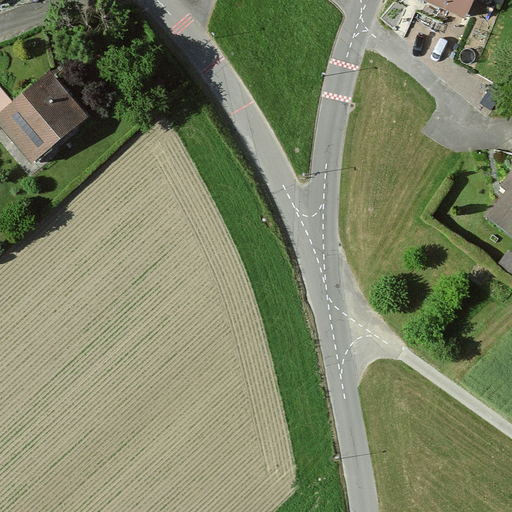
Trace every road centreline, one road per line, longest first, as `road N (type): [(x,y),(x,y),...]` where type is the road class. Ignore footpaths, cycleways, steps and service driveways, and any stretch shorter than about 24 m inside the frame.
road 1 (unclassified): [(160,0),(221,70),(316,260)]
road 2 (tertiary): [(316,260),(337,80),(366,0)]
road 3 (tertiary): [(316,260),(362,511)]
road 4 (track): [(511,431),(400,352),(331,334)]
